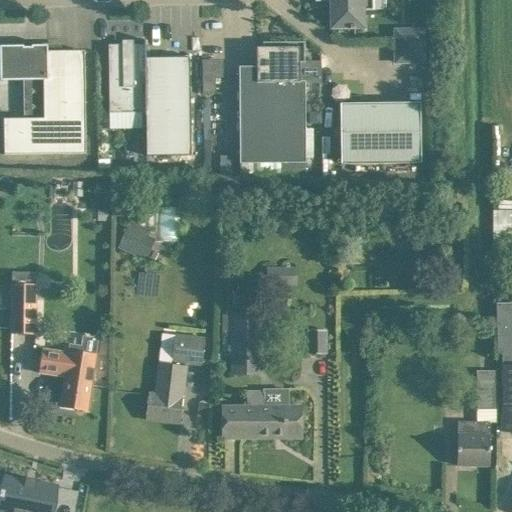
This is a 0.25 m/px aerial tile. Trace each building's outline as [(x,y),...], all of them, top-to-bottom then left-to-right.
[(334,0),(335,10),(331,10),(331,28),(350,28),(350,30),(355,29),(355,28),(363,28),(363,0),(334,0)] [(426,29),(394,30),(395,66),(427,65),(426,29)] [(108,45),(109,65),(110,112),(146,112),(147,156),(191,156),(190,58),(146,58),(145,40),(144,40),(144,45),(132,45),(132,46),(123,47),(123,45),(108,45)] [(256,67),(239,67),(240,164),(305,164),(305,82),(299,82),(299,63),(305,63),(305,42),(263,43),(263,61),(257,62),(256,67)] [(86,154),(84,51),(47,52),(47,45),(31,46),(31,48),(23,48),(23,46),(0,46),(0,80),(43,80),(43,118),(3,119),(4,155),(86,154)] [(206,59),(205,92),(218,92),(218,77),(226,77),(226,59),(206,59)] [(341,164),(421,163),(420,103),(340,104),(341,164)] [(98,160),(98,170),(110,171),(110,160),(98,160)] [(511,225),(511,204),(500,204),(499,225),(511,225)] [(129,220),(117,248),(139,258),(151,230),(129,220)] [(297,268),(267,268),(267,286),(297,286),(297,268)] [(34,333),(35,286),(36,273),(12,273),(11,333),(34,333)] [(511,306),(499,306),(500,357),(503,357),(503,406),(500,431),(511,431),(511,306)] [(230,376),(260,376),(260,313),(230,313),(230,376)] [(307,330),(307,354),(327,354),(327,330),(307,330)] [(180,424),(182,404),(182,397),(186,362),(201,363),(204,336),(175,333),(175,336),(161,334),(155,394),(148,394),(145,420),(180,424)] [(87,411),(90,391),(96,355),(50,348),(46,374),(65,377),(60,407),(87,411)] [(476,384),(476,411),(495,411),(495,384),(476,384)] [(301,438),(301,405),(263,405),(263,391),(246,391),(246,405),(221,406),(221,439),(301,438)] [(488,467),(488,424),(457,424),(457,466),(488,467)] [(0,497),(1,498),(0,502),(0,511),(51,511),(56,487),(36,483),(37,480),(26,478),(25,481),(5,477),(2,491),(1,491),(0,493),(0,497)]
